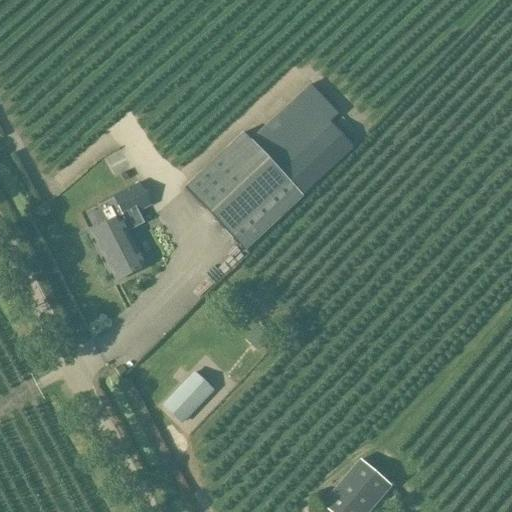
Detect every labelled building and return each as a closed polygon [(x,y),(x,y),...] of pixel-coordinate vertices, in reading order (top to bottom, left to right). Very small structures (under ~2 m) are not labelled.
[(342,119),(309,85),(254,137),(248,131),(244,135),(243,134),(186,188),(246,251),(303,198),(302,197),(354,147),(353,147),(361,139),(342,119)] [(150,205),(139,184),(113,197),(124,218),(150,205)] [(120,220),(119,218),(91,232),(116,282),(144,267),(120,220)] [(207,359),(197,371),(217,389),(227,378),(207,359)] [(181,424),(212,391),(194,373),(162,407),(181,424)] [(327,511),(368,511),(391,487),(360,461),(320,506),(327,511)]
